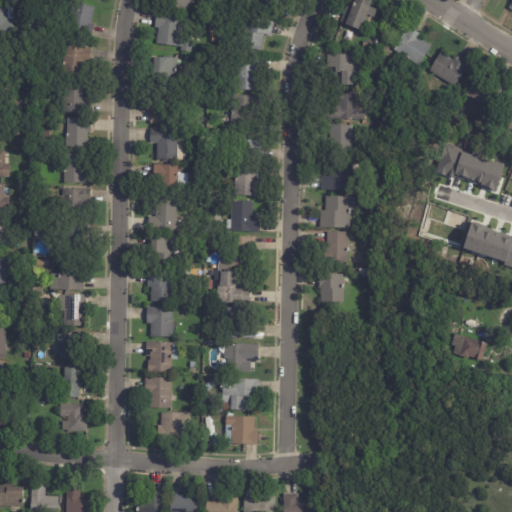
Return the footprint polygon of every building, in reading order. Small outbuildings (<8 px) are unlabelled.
[(189,0),(189,1),(191,3),(183,16),(162,4),(164,0),(189,0)] [(265,0),(262,10),(246,4),(247,0),(265,0)] [(340,21),(347,4),(353,7),(355,1),(358,2),(358,0),(372,0),(369,7),(377,11),(374,18),(368,15),(361,31),(340,22),(340,21)] [(91,22),(91,23),(94,24),(91,38),(67,32),(74,3),(95,8),(91,22)] [(0,6),(9,6),(9,7),(13,7),(13,19),(8,19),(8,33),(0,33),(0,6)] [(156,44),(158,29),(155,29),(157,15),(181,19),(178,39),(193,41),(191,53),(181,51),(181,48),(156,44)] [(273,23),(271,37),(264,35),(261,51),(241,48),(246,19),(273,23)] [(409,28),(424,36),(421,41),(430,47),(419,66),(394,51),(408,27),(409,28)] [(91,48),(90,63),(83,63),(82,77),(63,76),(65,46),(91,48)] [(458,58),(469,64),(455,87),(429,72),(440,53),(453,60),(456,56),(458,58)] [(354,55),(353,63),(359,64),(359,74),(353,74),(353,87),(341,86),(341,74),(328,73),(329,55),(354,55)] [(176,60),(176,62),(182,62),(182,76),(175,76),(175,83),(154,83),(154,58),(176,59),(176,60)] [(260,60),(258,92),(234,90),(236,59),(260,60)] [(365,81),(366,63),(375,64),(374,81),(365,81)] [(481,79),(491,85),(494,81),(510,91),(496,114),(466,96),(478,77),(481,79)] [(85,101),(85,113),(65,113),(65,83),(85,84),(85,101)] [(150,124),(150,108),(158,108),(158,92),(184,93),(183,125),(150,124)] [(326,117),(327,105),(338,105),(338,103),(334,103),(335,92),(356,93),(356,110),(365,111),(365,121),(326,120),(326,117)] [(259,113),(258,128),(238,127),(238,96),(259,96),(259,113)] [(511,130),(498,122),(511,99),(511,130)] [(91,121),(91,134),(87,134),(87,148),(66,148),(66,119),(91,119),(91,121)] [(352,157),(321,157),(322,139),(330,139),(331,126),(352,126),(352,157)] [(183,132),(182,161),(157,160),(157,144),(150,143),(150,129),(183,130),(183,132)] [(262,150),(261,162),(235,161),(236,131),(260,132),(259,146),(262,146),(262,150)] [(5,153),(4,166),(10,166),(9,179),(0,178),(0,151),(5,152),(5,153)] [(83,158),(82,172),(90,172),(90,184),(64,184),(64,155),(83,155),(83,158)] [(353,179),(353,191),(321,191),(321,177),(328,177),(328,163),(353,163),(353,179)] [(154,177),(154,166),(182,166),(182,174),(189,174),(189,187),(181,187),(181,194),(159,194),(159,180),(154,180),(154,177)] [(261,169),(260,197),(234,196),(235,166),(261,167),(261,169)] [(0,185),(4,186),(4,198),(9,198),(9,212),(0,212),(0,185)] [(91,191),(91,204),(82,203),(82,216),(62,216),(62,206),(57,206),(57,197),(62,197),(62,190),(91,190),(91,191)] [(320,226),(320,212),(326,212),(326,197),(355,198),(354,211),(350,211),(350,229),(320,229),(320,226)] [(152,229),(152,218),(156,218),(156,202),(176,202),(176,219),(183,219),(183,232),(152,232),(152,229)] [(260,221),(260,234),(226,232),(227,221),(231,221),(232,202),(252,203),(252,216),(260,216),(260,221)] [(46,235),(46,236),(33,236),(33,223),(46,224),(46,235)] [(87,227),(87,236),(81,236),(80,255),(63,254),(64,226),(87,227)] [(349,233),(348,266),(326,265),(327,232),(349,233)] [(254,249),(254,269),(228,268),(228,238),(254,238),(254,249)] [(172,240),(172,265),(158,265),(158,254),(151,254),(151,239),(172,239),(172,240)] [(0,257),(8,257),(8,279),(5,279),(5,285),(0,285),(0,257)] [(84,278),(84,292),(50,291),(50,274),(58,274),(58,261),(85,262),(84,278)] [(359,269),(368,269),(368,276),(365,276),(365,278),(362,278),(362,276),(359,276),(359,269)] [(147,284),(148,272),(175,273),(174,304),(151,304),(151,289),(147,289),(147,284)] [(240,292),(240,305),(217,304),(218,285),(220,285),(221,273),(236,273),(236,279),(238,279),(238,288),(240,288),(240,292)] [(343,285),(343,303),(321,303),(321,289),(318,289),(318,275),(344,275),(343,285)] [(85,296),(85,328),(63,327),(64,312),(58,312),(58,296),(67,296),(67,295),(85,296)] [(173,309),(172,323),(176,323),(176,332),(173,332),(172,338),(150,337),(151,325),(146,325),(146,308),(173,309)] [(255,326),(255,339),(226,339),(227,309),(245,310),(245,323),(255,323),(255,326)] [(456,315),(454,325),(434,322),(435,312),(456,315)] [(87,334),(86,345),(77,345),(76,361),(60,361),(60,356),(57,355),(57,354),(51,354),(52,333),(87,334)] [(487,344),(482,362),(469,358),(469,360),(458,357),(458,356),(454,355),(456,347),(452,346),(455,335),(487,344)] [(146,355),(146,343),(173,344),(173,345),(178,345),(178,361),(172,360),(172,376),(148,375),(148,362),(150,362),(150,357),(145,357),(146,355)] [(258,347),(258,361),(244,361),(244,362),(250,362),(250,374),(227,374),(227,362),(220,362),(220,353),(227,353),(227,345),(258,346),(258,347)] [(66,369),(83,370),(83,378),(79,377),(79,381),(83,381),(83,387),(80,387),(79,399),(60,398),(60,388),(55,388),(55,379),(64,380),(64,369),(66,369)] [(171,395),(171,410),(149,410),(149,396),(145,396),(145,379),(171,379),(171,395)] [(212,380),(216,387),(208,393),(203,387),(212,380)] [(259,382),(258,396),(251,396),(251,412),(243,412),(243,413),(230,413),(230,406),(222,405),(222,388),(232,389),(232,381),(259,381),(259,382)] [(0,402),(4,403),(4,414),(11,415),(10,427),(0,426),(0,402)] [(82,407),(82,413),(87,413),(87,433),(61,433),(62,422),(67,422),(67,418),(60,418),(60,405),(82,406),(82,407)] [(170,442),(157,442),(157,427),(161,427),(161,414),(189,414),(189,423),(184,423),(184,442),(170,442)] [(255,429),(255,431),(259,431),(258,446),(232,445),(232,426),(226,426),(226,417),(255,418),(255,429)] [(19,508),(0,508),(0,482),(12,482),(12,490),(23,490),(22,500),(21,500),(21,503),(23,503),(22,508),(19,508)] [(31,511),(32,485),(45,485),(45,498),(59,498),(58,511),(31,511)] [(66,511),(66,488),(80,488),(80,498),(92,498),(92,511),(66,511)] [(151,494),(162,495),(161,511),(136,511),(137,502),(148,503),(149,494),(151,494)] [(173,495),(188,496),(188,498),(198,499),(197,511),(170,511),(171,495),(173,495)] [(285,495),(298,495),(298,501),(313,502),(312,511),(282,511),(283,495),(285,495)] [(245,499),(256,500),(256,497),(275,497),(275,511),(243,511),(244,499),(245,499)] [(206,511),(207,503),(219,503),(219,499),(238,499),(238,511),(206,511)]
